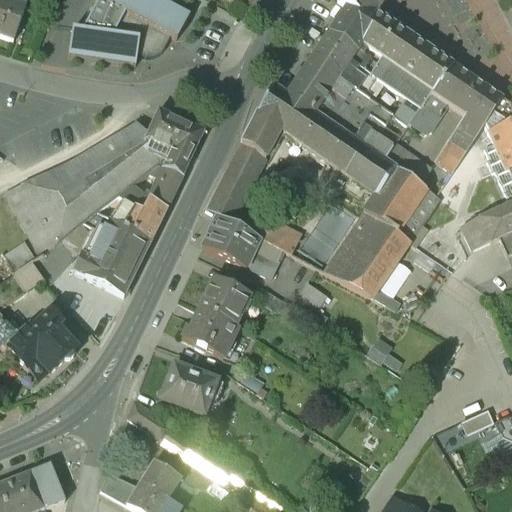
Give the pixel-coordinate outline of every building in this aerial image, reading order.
[(188,19),(153,0),(94,0),(98,2),(81,34),(71,32),(67,60),(134,70),(135,59),(150,61),(157,58),(162,54),(169,40),(175,43),(188,19)] [(384,0),(340,0),(336,6),(344,12),(367,27),(374,16),(384,0)] [(24,12),(0,3),(0,41),(12,46),(24,12)] [(367,27),(344,12),(326,38),(355,55),(349,65),(353,67),(365,51),(360,47),(359,44),(361,33),(367,27)] [(450,68),(374,16),(367,27),(361,33),(359,44),(360,47),(365,51),(380,61),(431,95),(450,68)] [(355,55),(326,38),(311,60),(340,78),(345,70),(352,76),(344,88),(364,101),(375,83),(369,78),(353,67),(349,65),(355,55)] [(340,78),(311,60),(285,99),(312,118),(340,78)] [(431,95),(380,61),(369,78),(375,83),(419,113),(429,98),(431,95)] [(484,91),(450,68),(431,95),(429,98),(448,111),(463,122),(484,91)] [(360,150),(271,89),(255,119),(279,135),(373,198),(392,172),(383,165),(360,150)] [(463,122),(440,155),(458,167),(483,130),(501,103),(484,91),(463,122)] [(448,111),(429,98),(419,113),(408,129),(423,140),(430,136),(448,111)] [(511,173),(511,126),(510,127),(510,123),(508,108),(501,103),(483,130),(491,149),(505,177),(508,175),(511,173)] [(203,135),(156,114),(146,138),(139,156),(184,174),(203,135)] [(255,119),(204,215),(215,220),(230,228),(279,135),(255,119)] [(394,150),(408,130),(391,120),(383,131),(368,119),(359,132),(369,138),(360,150),(383,165),(394,150)] [(136,127),(64,170),(24,188),(55,250),(60,246),(82,228),(96,217),(156,171),(165,173),(166,173),(180,180),(184,174),(139,156),(146,138),(136,127)] [(493,176),(509,208),(511,206),(511,199),(510,197),(511,196),(511,184),(508,175),(505,177),(491,149),(482,154),(487,164),(485,166),(491,178),(493,176)] [(408,158),(394,150),(383,165),(392,172),(418,189),(428,175),(427,174),(429,172),(408,158)] [(418,189),(392,172),(373,198),(361,216),(363,218),(407,247),(437,203),(418,189)] [(165,173),(159,185),(156,183),(148,198),(152,200),(150,205),(165,212),(180,180),(166,173),(165,173)] [(511,196),(510,197),(511,199),(511,206),(509,208),(459,232),(470,257),(498,244),(506,261),(511,258),(511,196)] [(150,205),(147,204),(141,217),(122,204),(109,224),(149,247),(165,212),(150,205)] [(250,210),(238,233),(258,243),(279,254),(288,259),(301,236),(250,210)] [(109,224),(96,217),(82,228),(95,236),(99,235),(103,237),(90,264),(82,260),(74,276),(123,300),(149,247),(109,224)] [(407,247),(363,218),(323,277),(369,302),(407,247)] [(230,228),(215,220),(200,252),(244,273),(244,272),(258,243),(238,233),(230,228)] [(258,243),(244,272),(270,284),(278,267),(274,266),(279,254),(258,243)] [(44,260),(29,270),(41,285),(47,291),(70,267),(73,259),(60,246),(55,250),(44,260)] [(0,288),(14,280),(5,263),(0,263),(0,288)] [(14,280),(0,288),(0,309),(21,296),(22,297),(41,285),(29,270),(14,280)] [(249,300),(212,282),(197,312),(235,330),(249,300)] [(327,301),(306,287),(291,311),(311,324),(327,301)] [(264,293),(257,304),(275,316),(282,305),(264,293)] [(235,330),(197,312),(188,332),(186,331),(181,341),(180,342),(222,362),(223,360),(225,361),(231,349),(229,348),(237,332),(235,330)] [(50,316),(31,334),(27,330),(15,341),(4,329),(0,332),(0,351),(4,355),(6,353),(27,374),(29,372),(38,383),(47,375),(48,377),(63,363),(69,363),(72,360),(72,356),(75,353),(55,332),(60,327),(50,316)] [(214,387),(170,371),(159,404),(203,420),(214,387)] [(170,431),(133,406),(125,426),(159,446),(160,446),(170,431)] [(511,437),(511,436),(511,435),(511,419),(494,428),(502,443),(511,437)] [(281,511),(285,506),(170,431),(160,446),(159,446),(157,449),(211,484),(208,489),(218,496),(217,498),(239,511),(281,511)] [(29,476),(29,477),(42,511),(43,511),(63,505),(49,468),(29,476)] [(178,485),(151,468),(136,492),(125,510),(127,511),(178,511),(166,503),(178,485)] [(42,511),(29,477),(0,488),(0,511),(42,511)] [(125,510),(136,492),(106,478),(99,495),(125,510)] [(396,511),(400,506),(390,499),(382,511),(396,511)]
